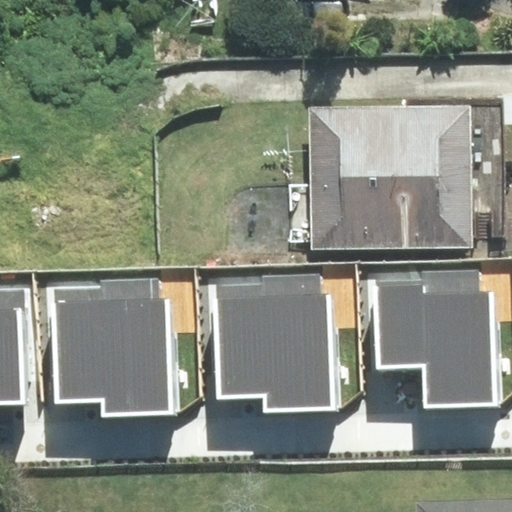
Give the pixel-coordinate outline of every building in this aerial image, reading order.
[(490,108),(323,107),(322,248),(489,249),(490,108)] [(495,289),(370,288),(370,405),(495,405),(495,289)] [(339,290),(224,293),(226,390),(271,389),(272,404),(341,403),(339,290)] [(181,294),(61,297),(64,396),(114,395),(114,410),(184,408),(181,294)] [(32,301),(0,301),(0,399),(33,399),(32,301)] [(511,511),(511,503),(427,504),(427,511),(511,511)]
